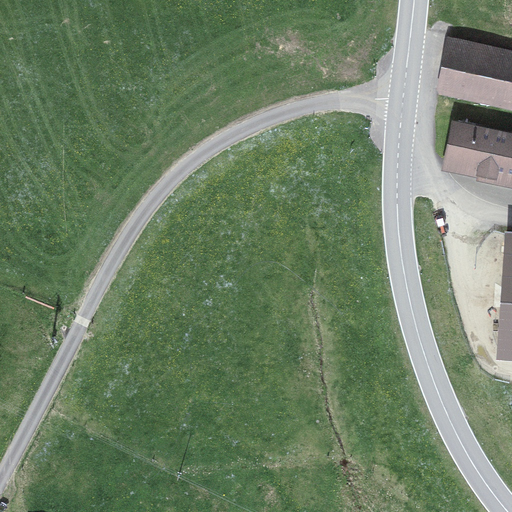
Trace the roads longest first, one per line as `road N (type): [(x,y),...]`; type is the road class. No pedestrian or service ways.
road 1 (track): [(0,479),(127,231),(176,168),(226,132),(273,112),(319,99),(401,99)]
road 2 (secondary): [(413,0),(396,169),(399,267),(451,425),(509,511)]
